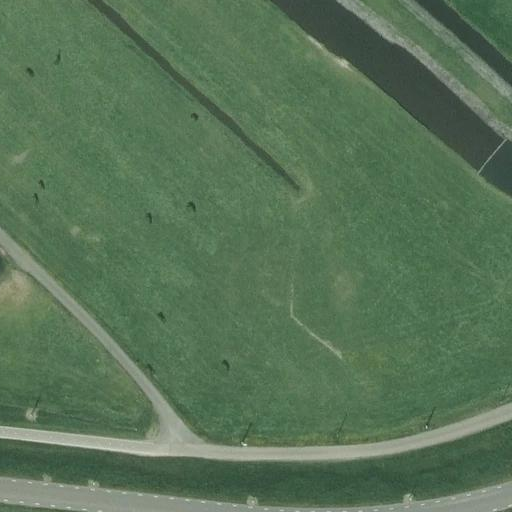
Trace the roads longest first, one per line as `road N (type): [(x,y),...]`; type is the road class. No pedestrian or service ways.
road 1 (unclassified): [(184,451),(386,445),(511,411)]
road 2 (tertiary): [(0,489),(194,511)]
